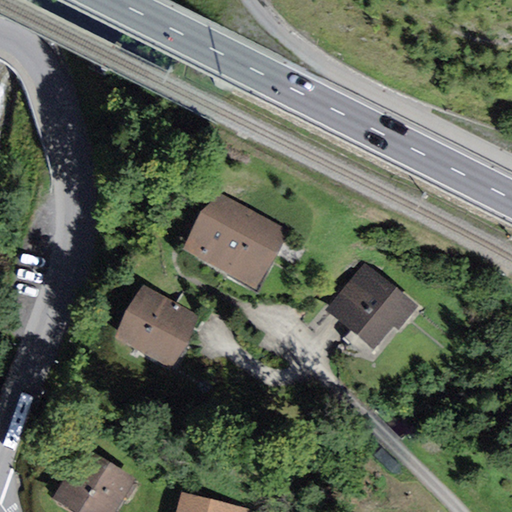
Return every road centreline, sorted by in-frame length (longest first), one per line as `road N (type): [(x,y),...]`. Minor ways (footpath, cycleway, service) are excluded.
road 1 (tertiary): [(0,35),(42,65),(74,198),(68,244),(0,441)]
road 2 (primary): [(117,0),(511,200)]
road 3 (track): [(511,159),(323,63),(250,0)]
